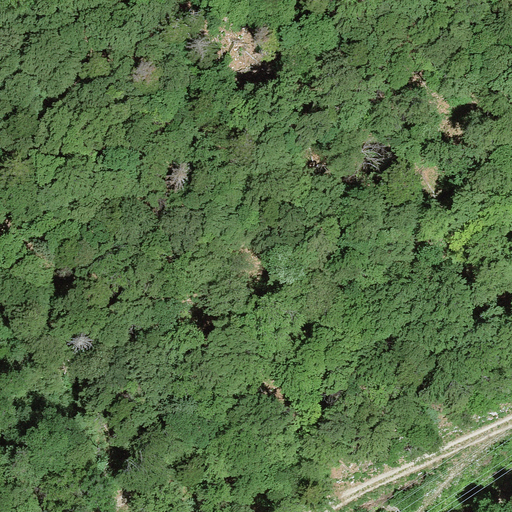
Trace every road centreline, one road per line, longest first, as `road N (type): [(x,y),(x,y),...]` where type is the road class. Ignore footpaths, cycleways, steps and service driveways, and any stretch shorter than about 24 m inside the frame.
road 1 (track): [(511,172),(410,241),(207,420),(74,511)]
road 2 (track): [(317,511),(511,424)]
